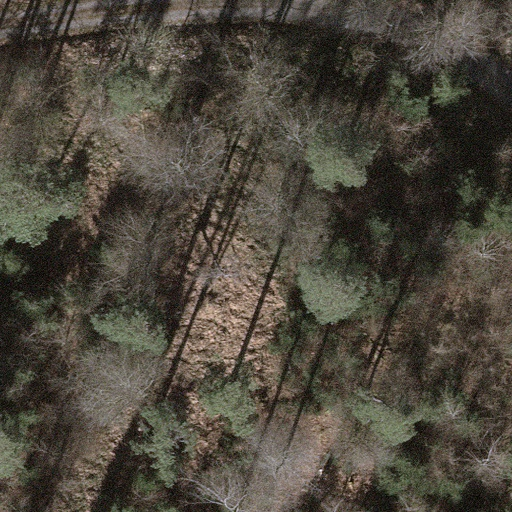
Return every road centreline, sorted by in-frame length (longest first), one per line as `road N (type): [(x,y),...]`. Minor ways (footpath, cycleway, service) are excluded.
road 1 (track): [(511,99),(390,22),(269,0)]
road 2 (track): [(254,0),(0,24)]
